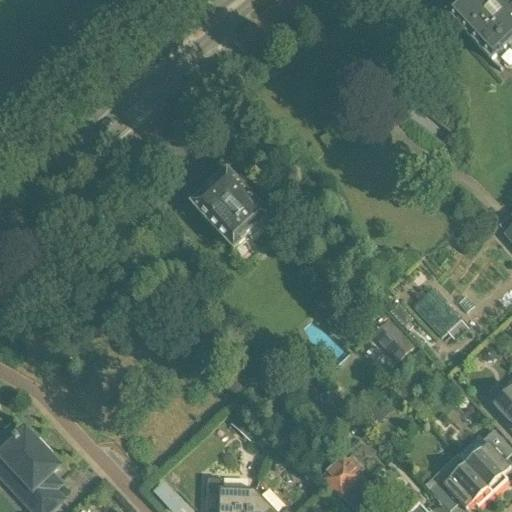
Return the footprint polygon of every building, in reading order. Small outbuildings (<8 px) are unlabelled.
[(511,185),(511,93),(509,97),(472,58),(481,50),(493,64),(497,60),(506,69),(511,69),(511,68),(511,0),(460,0),(461,0),(462,2),(448,15),(473,42),(457,57),(501,103),(464,139),(452,131),(443,144),(452,150),(498,199),(511,185)] [(206,193),(207,194),(193,208),(234,253),(270,220),(228,175),(215,187),(214,186),(206,193)] [(412,311),(441,341),(462,321),(433,291),(425,299),(421,294),(415,299),(419,304),(412,311)] [(381,313),(371,322),(378,330),(388,322),(381,313)] [(387,350),(399,363),(414,350),(389,323),(373,338),(385,352),(387,350)] [(484,361),(487,364),(493,363),(496,359),(495,354),(491,351),(486,352),(483,355),(484,361)] [(404,397),(415,387),(407,379),(397,389),(404,397)] [(508,428),(511,432),(511,384),(507,390),(510,393),(494,407),(511,425),(508,428)] [(374,424),(388,411),(379,401),(365,414),(374,424)] [(261,430),(243,414),(235,423),(253,440),(261,430)] [(0,476),(33,511),(51,511),(63,502),(45,483),(59,470),(26,435),(19,441),(10,431),(0,440),(0,476)] [(466,467),(493,496),(508,482),(504,478),(511,471),(505,464),(511,457),(511,451),(494,433),(484,443),(488,447),(466,467)] [(479,510),(493,497),(493,496),(466,467),(465,467),(457,459),(436,480),(440,484),(430,493),(447,511),(453,511),(460,506),(466,511),(467,511),(474,506),(479,510)] [(344,461),(323,482),(340,500),(342,499),(354,511),(372,511),(382,502),(361,480),(362,479),(344,461)] [(247,511),(256,493),(221,492),(222,481),(208,481),(206,511),(247,511)] [(273,511),(256,493),(247,511),(288,511),(287,511),(285,511),(273,511)]
